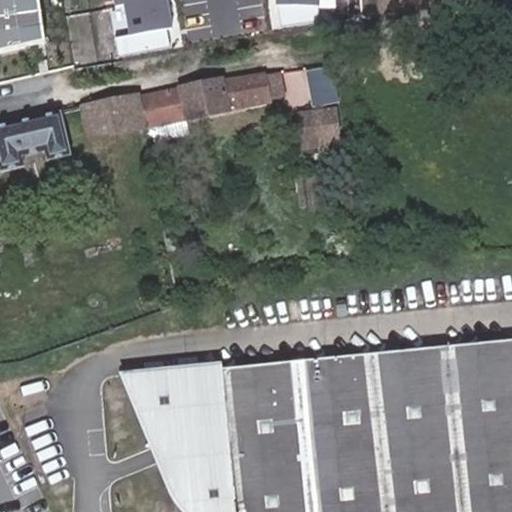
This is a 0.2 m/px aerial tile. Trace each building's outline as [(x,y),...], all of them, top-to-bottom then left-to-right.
[(38,0),(0,0),(0,54),(44,42),(38,0)] [(173,0),(125,0),(132,48),(179,42),(173,0)] [(327,0),(281,0),(280,7),(326,13),(327,0)] [(326,77),(325,66),(314,67),(315,79),(326,77)] [(264,76),(269,104),(285,100),(281,73),(264,76)] [(115,101),(0,128),(0,163),(2,174),(26,168),(24,159),(47,153),(49,162),(72,157),(65,123),(86,119),(90,140),(154,131),(232,114),(231,111),(269,104),(264,76),(115,101)] [(284,125),(289,136),(330,117),(329,104),(284,125)] [(284,125),(277,128),(282,139),(289,136),(284,125)] [(178,200),(167,200),(167,211),(179,211),(178,200)] [(187,282),(185,299),(194,300),(195,283),(187,282)] [(511,511),(511,344),(147,381),(184,464),(196,486),(220,511),(236,511),(255,511),(254,511),(511,511)]
